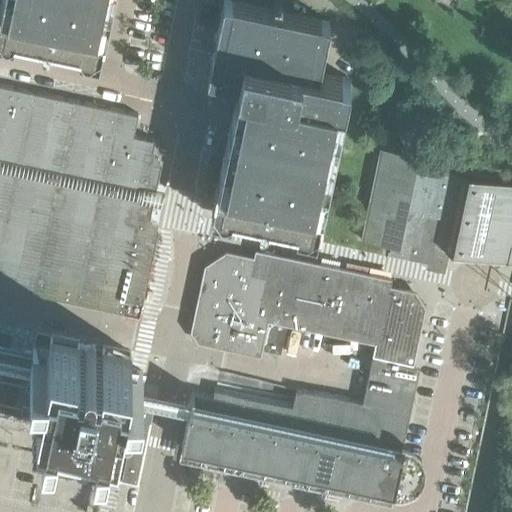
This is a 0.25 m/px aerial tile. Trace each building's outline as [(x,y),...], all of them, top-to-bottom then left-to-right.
[(0,0),(0,32),(100,53),(102,39),(103,40),(106,26),(105,26),(110,0),(0,0)] [(323,204),(350,77),(319,70),(329,20),(236,0),(222,0),(214,41),(207,75),(216,77),(223,79),(221,86),(237,93),(232,116),(222,157),(217,182),(216,182),(213,195),(214,195),(211,209),(308,230),(308,229),(317,231),(320,217),(323,204)] [(0,284),(140,314),(157,227),(141,202),(155,138),(133,134),(138,113),(0,83),(0,284)] [(511,261),(511,181),(420,162),(420,163),(417,162),(418,158),(419,154),(379,146),(360,237),(390,244),(388,252),(438,262),(439,257),(437,254),(445,248),(446,247),(511,261)] [(327,328),(340,268),(282,256),(254,250),(253,257),(254,258),(252,266),(266,269),(257,312),(265,314),(287,319),(327,328)] [(280,351),(287,319),(265,314),(257,312),(266,269),(252,266),(254,258),(253,257),(226,252),(207,264),(193,328),(199,337),(257,349),(258,346),(280,351)] [(391,279),(340,268),(327,328),(329,328),(375,337),(377,338),(388,286),(389,286),(391,279)] [(377,338),(375,337),(372,353),(402,359),(404,351),(413,345),(422,305),(413,291),(389,286),(388,286),(377,338)] [(0,395),(118,421),(116,429),(125,431),(160,438),(383,486),(396,422),(343,411),(348,387),(169,349),(142,343),(0,312),(0,395)]
